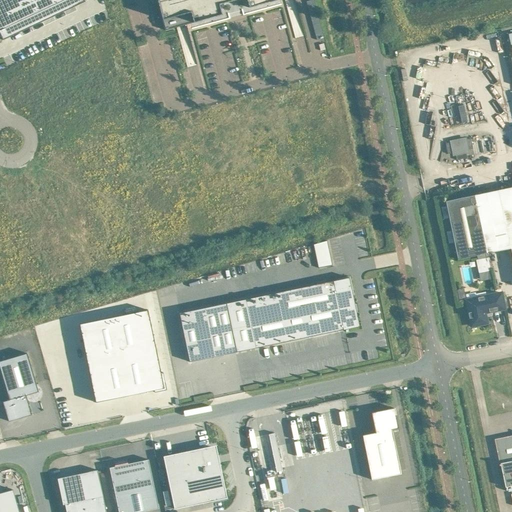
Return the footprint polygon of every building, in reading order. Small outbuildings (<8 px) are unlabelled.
[(0,0),(0,32),(3,40),(85,1),(84,0),(0,0)] [(246,0),(248,8),(276,0),(156,0),(165,30),(222,15),(219,4),(234,0),(246,0)] [(311,0),(307,1),(306,1),(317,40),(324,38),(313,0),(311,0)] [(472,63),(473,52),(461,50),(460,55),(446,53),(445,59),(472,63)] [(427,77),(436,80),(440,63),(431,61),(427,77)] [(458,106),(461,123),(467,122),(463,105),(458,106)] [(511,119),(506,111),(501,114),(508,125),(511,121),(511,119)] [(501,134),(480,137),(482,150),(502,147),(501,134)] [(448,153),(452,152),(453,156),(456,155),(457,159),(467,157),(466,153),(469,152),(469,149),(472,148),(470,138),(466,139),(466,137),(449,141),(450,142),(446,143),(448,153)] [(510,249),(511,256),(511,186),(445,201),(457,260),(510,249)] [(332,265),(327,241),(314,245),(319,268),(332,265)] [(488,257),(476,260),(478,273),(490,270),(488,257)] [(226,303),(178,313),(189,362),(236,352),(345,329),(345,327),(347,326),(349,325),(351,324),(352,323),(353,321),(354,319),(354,317),(354,315),(354,313),(354,311),(356,310),(355,305),(355,306),(353,306),(351,296),(347,280),(336,283),(335,280),(226,303)] [(504,308),(501,293),(465,300),(471,326),(487,323),(485,313),(504,308)] [(148,309),(79,324),(95,402),(154,390),(154,392),(166,389),(163,372),(161,372),(148,309)] [(3,402),(8,421),(31,414),(26,395),(38,391),(27,353),(0,361),(0,368),(9,400),(3,402)] [(375,433),(362,435),(371,479),(401,474),(392,430),(399,428),(396,413),(395,413),(394,408),(377,412),(377,411),(371,413),(375,433)] [(499,465),(500,465),(505,487),(511,485),(511,436),(499,439),(496,443),(500,464),(499,464),(499,465)] [(207,447),(163,456),(174,509),(219,500),(220,499),(222,498),(223,496),(224,494),(225,492),(225,490),(220,466),(217,466),(217,463),(215,457),(218,456),(217,456),(217,453),(216,451),(215,450),(213,448),(211,447),(209,447),(207,447)] [(140,511),(158,508),(148,459),(109,467),(118,511),(140,511)] [(106,511),(97,470),(67,476),(59,487),(63,505),(65,504),(66,511),(106,511)] [(0,511),(18,511),(13,490),(0,493),(0,511)]
